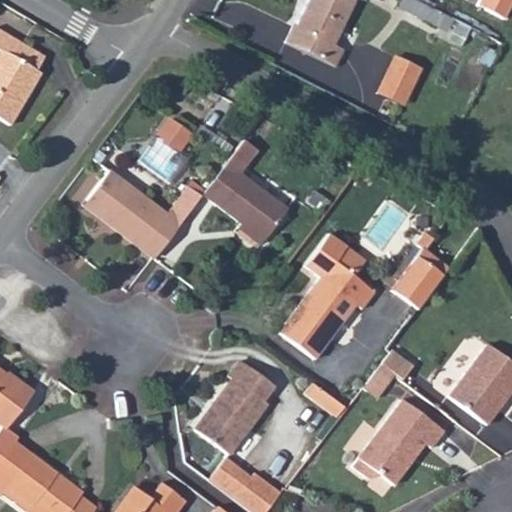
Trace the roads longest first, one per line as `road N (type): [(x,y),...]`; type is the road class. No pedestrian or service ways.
road 1 (residential): [(153,30),(450,185),(483,207),(511,253)]
road 2 (residential): [(0,245),(133,59)]
road 3 (residential): [(0,246),(129,345)]
